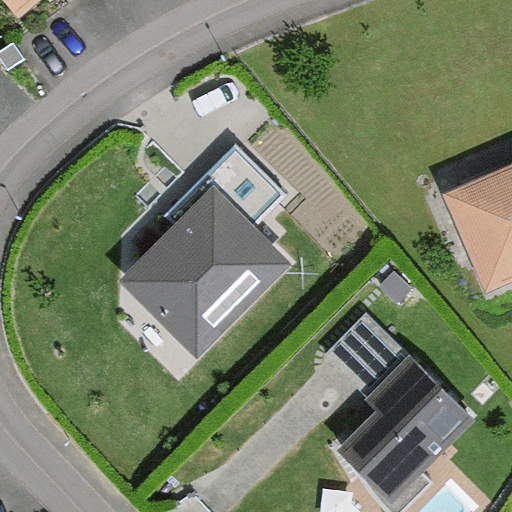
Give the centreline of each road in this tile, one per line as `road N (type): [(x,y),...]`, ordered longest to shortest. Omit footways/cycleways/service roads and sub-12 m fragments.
road 1 (residential): [(0,205),(40,139),(119,82),(220,29),(298,0)]
road 2 (residential): [(92,511),(0,407)]
